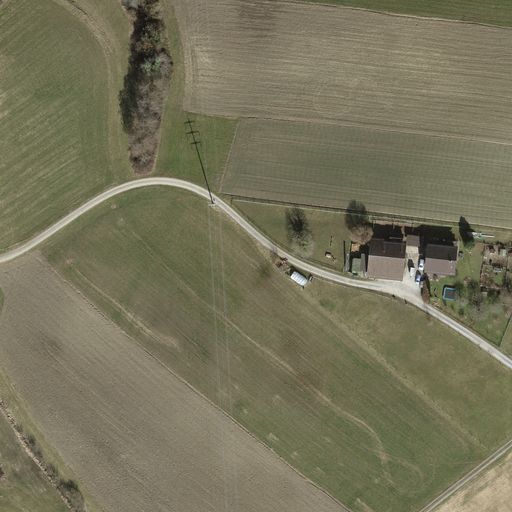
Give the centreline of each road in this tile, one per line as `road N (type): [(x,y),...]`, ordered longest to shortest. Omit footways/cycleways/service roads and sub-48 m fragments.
road 1 (track): [(365,286),(305,269),(220,202),(158,180),(100,201),(0,263)]
road 2 (residential): [(511,365),(427,307),(365,286)]
